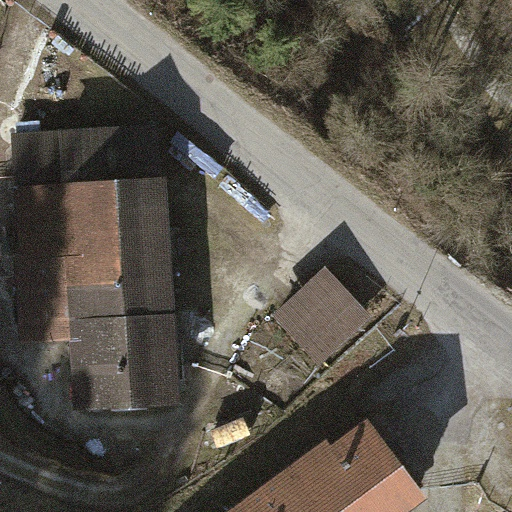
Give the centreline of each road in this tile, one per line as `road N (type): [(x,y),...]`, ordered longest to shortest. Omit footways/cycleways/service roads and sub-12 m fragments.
road 1 (tertiary): [(88,0),(511,340)]
road 2 (track): [(0,454),(28,470),(125,488),(174,459),(250,296),(344,206)]
road 3 (track): [(0,314),(17,367),(75,434),(131,438),(195,408)]
road 4 (track): [(32,0),(0,119)]
